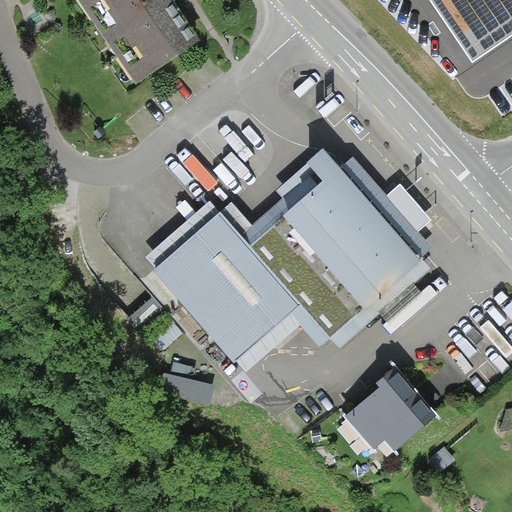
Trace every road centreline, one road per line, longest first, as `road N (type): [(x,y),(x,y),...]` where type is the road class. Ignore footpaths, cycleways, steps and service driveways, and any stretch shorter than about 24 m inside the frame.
road 1 (residential): [(322,19),(116,174),(80,176),(47,158),(0,28)]
road 2 (secondary): [(322,19),(475,192)]
